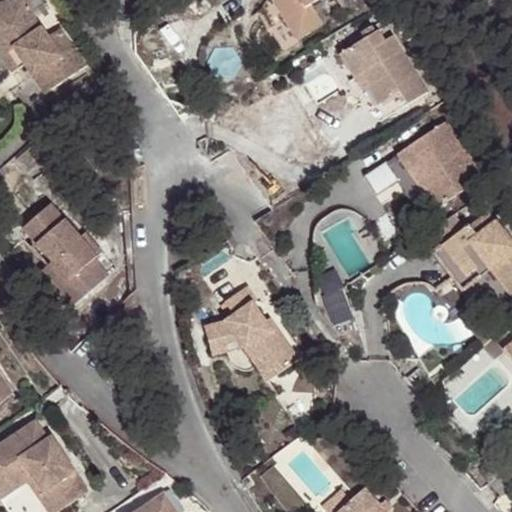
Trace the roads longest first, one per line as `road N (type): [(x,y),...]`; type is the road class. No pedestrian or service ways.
road 1 (residential): [(188,175),(160,187),(150,277),(198,460)]
road 2 (residential): [(198,460),(151,446),(112,420),(0,287)]
road 3 (residential): [(96,22),(188,175)]
road 4 (residential): [(367,389),(469,511)]
